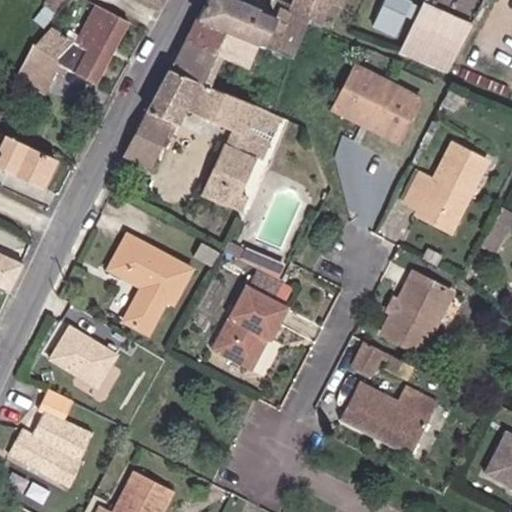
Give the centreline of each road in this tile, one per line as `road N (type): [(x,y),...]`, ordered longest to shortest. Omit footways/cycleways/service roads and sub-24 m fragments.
road 1 (residential): [(0,372),(65,230),(189,0)]
road 2 (residential): [(379,511),(292,467),(396,253)]
